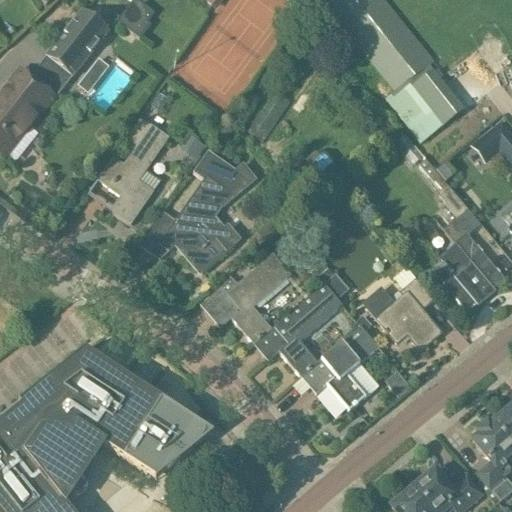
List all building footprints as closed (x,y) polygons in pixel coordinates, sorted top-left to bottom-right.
[(144,23),(151,13),(133,0),(132,0),(116,23),(140,41),(151,27),(144,23)] [(199,0),(213,9),(219,0),(199,0)] [(437,71),(412,90),(408,85),(435,64),(383,0),(319,0),(395,95),(385,103),(421,147),(442,129),(467,110),(437,71)] [(0,158),(3,161),(29,129),(31,131),(56,100),(108,34),(82,13),(46,58),(31,78),(21,70),(0,96),(0,158)] [(98,61),(88,75),(94,79),(101,79),(109,69),(98,61)] [(267,94),(250,140),(269,147),(285,100),(267,94)] [(113,160),(97,183),(120,199),(110,213),(130,228),(154,193),(139,183),(169,141),(151,128),(140,121),(125,143),(135,150),(123,167),(113,160)] [(511,137),(502,125),(480,142),(493,158),(499,154),(511,170),(511,137)] [(188,138),(181,148),(197,159),(204,148),(188,138)] [(144,238),(138,248),(152,257),(159,247),(169,254),(178,246),(203,275),(202,277),(203,276),(230,253),(229,252),(237,245),(238,239),(230,230),(224,229),(223,231),(213,219),(256,181),(242,166),(235,172),(207,154),(193,175),(203,182),(175,223),(161,213),(144,238)] [(305,162),(305,173),(313,182),(323,183),(333,175),(334,164),(326,155),(315,154),(305,162)] [(450,191),(425,162),(418,168),(443,196),(439,199),(457,221),(468,212),(461,204),(450,191)] [(444,166),(436,173),(445,184),(453,178),(444,166)] [(511,208),(501,217),(511,229),(508,231),(511,235),(511,208)] [(441,215),(434,221),(443,232),(455,247),(456,246),(467,237),(477,229),(480,226),(468,212),(457,221),(451,226),(441,215)] [(467,314),(505,282),(467,237),(456,246),(455,247),(439,261),(429,269),(467,314)] [(253,347),(268,335),(249,313),(291,278),(273,257),(237,287),(232,280),(200,308),(201,309),(204,306),(218,322),(229,313),(234,319),(231,321),(253,347)] [(328,271),(317,281),(323,287),(333,278),(328,271)] [(335,276),(324,287),(337,302),(349,292),(335,276)] [(375,297),(364,307),(376,322),(396,346),(407,338),(420,354),(441,336),(422,314),(434,303),(416,281),(399,295),(403,300),(394,308),(386,298),(375,297)] [(268,335),(253,347),(254,348),(257,345),(265,355),(276,346),(281,352),(279,354),(301,381),(305,378),(317,366),(299,344),(342,308),(337,302),(324,287),(268,335)] [(362,318),(356,324),(360,329),(364,334),(371,328),(362,318)] [(317,366),(305,378),(313,388),(324,379),(329,385),(326,387),(349,414),(366,399),(378,389),(359,367),(378,350),(360,329),(317,366)] [(0,511),(69,511),(63,503),(66,498),(72,505),(87,493),(98,456),(95,454),(100,446),(123,460),(122,462),(156,483),(213,437),(85,353),(18,406),(19,407),(20,406),(21,408),(0,425),(0,511)] [(389,381),(388,388),(398,400),(410,391),(397,375),(389,381)] [(511,408),(490,426),(511,451),(511,408)] [(505,483),(502,480),(511,473),(503,463),(511,455),(511,451),(490,426),(489,427),(487,425),(476,434),(479,438),(472,443),(491,465),(478,476),(482,481),(477,485),(496,508),(500,504),(500,505),(511,495),(511,486),(507,480),(505,483)] [(421,481),(411,489),(430,511),(463,511),(472,505),(481,497),(467,479),(457,488),(451,493),(434,474),(423,483),(421,481)] [(402,501),(392,510),(393,511),(430,511),(411,489),(400,498),(402,501)]
